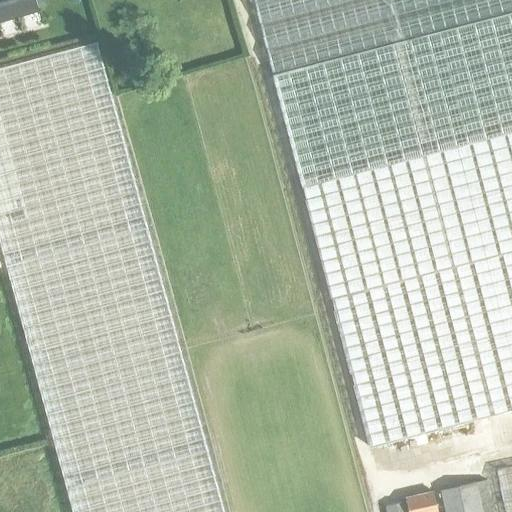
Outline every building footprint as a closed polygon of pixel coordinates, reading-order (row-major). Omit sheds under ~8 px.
[(0,0),(0,13),(45,1),(44,0),(0,0)] [(511,0),(252,0),(372,459),(511,429),(511,0)] [(0,243),(72,511),(223,511),(96,41),(0,67),(0,243)] [(511,511),(511,468),(492,473),(500,511),(511,511)] [(491,511),(484,479),(440,489),(445,511),(491,511)]
